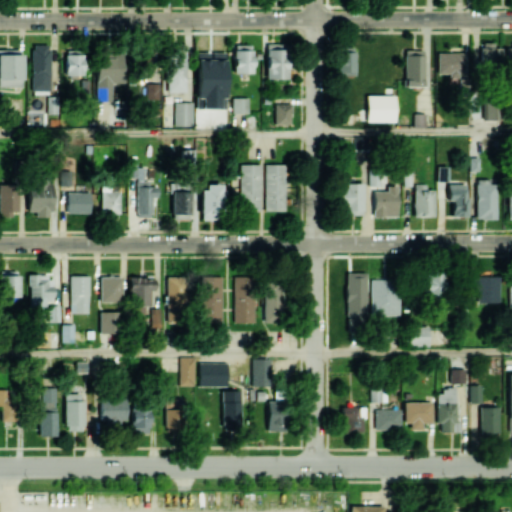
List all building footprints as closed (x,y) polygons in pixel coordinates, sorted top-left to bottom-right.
[(500,47),(492,47),(492,42),(479,41),(478,67),(499,67),(500,47)] [(165,91),(184,92),(185,44),(166,43),(165,91)] [(265,78),(285,79),(287,44),(266,43),(265,78)] [(30,90),(48,90),(49,44),(30,44),(30,90)] [(251,72),(251,44),(232,44),(232,72),(251,72)] [(354,47),(335,48),(335,75),(354,75),(354,47)] [(216,78),(215,48),(197,48),(198,79),(216,78)] [(0,86),(22,86),(21,49),(0,49),(0,86)] [(403,86),(422,86),(423,50),(404,50),(403,86)] [(435,73),(448,74),(448,75),(463,76),(463,53),(436,52),(435,73)] [(64,74),(83,74),(83,54),(64,54),(64,74)] [(94,100),(110,100),(111,82),(121,82),(122,55),(105,55),(105,65),(95,65),(94,100)] [(138,83),(152,83),(152,61),(137,61),(138,83)] [(158,99),(159,83),(145,83),(145,98),(158,99)] [(394,122),(394,95),(365,94),(365,121),(394,122)] [(481,120),(499,120),(499,101),(481,101),(481,120)] [(173,125),(192,125),(191,102),(172,102),(173,125)] [(273,124),(289,124),(289,104),(273,104),(273,124)] [(258,210),(259,163),(238,163),(238,210),(258,210)] [(283,163),(262,164),(263,210),(284,210),(283,163)] [(435,180),(445,181),(445,166),(436,166),(435,180)] [(26,211),(33,211),(34,216),(51,216),(50,178),(25,179),(26,211)] [(475,218),(495,218),(494,178),(474,178),(475,218)] [(150,196),(156,196),(155,182),(135,183),(136,216),(151,216),(150,196)] [(362,183),(336,182),(335,214),(362,215),(362,183)] [(0,212),(17,213),(18,184),(0,183),(0,212)] [(170,214),(190,213),(189,183),(169,183),(170,214)] [(433,216),(433,190),(424,190),(424,184),(412,184),(412,216),(433,216)] [(466,184),(446,184),(446,201),(450,201),(450,216),(465,216),(466,184)] [(119,185),(102,185),(102,213),(118,214),(119,185)] [(372,216),(396,216),(396,185),(385,185),(385,191),(371,191),(372,216)] [(199,186),(199,219),(220,219),(220,186),(199,186)] [(89,192),(65,191),(65,212),(89,213),(89,192)] [(16,270),(0,270),(0,296),(17,296),(16,270)] [(443,295),(444,271),(425,270),(424,295),(443,295)] [(344,272),(346,328),(366,328),(364,272),(344,272)] [(52,298),(52,275),(27,276),(27,299),(52,298)] [(87,312),(88,275),(69,275),(68,312),(87,312)] [(120,276),(97,277),(98,302),(121,301),(120,276)] [(164,322),(185,321),(183,276),(163,277),(164,322)] [(221,276),(200,276),(199,322),(220,323),(221,276)] [(233,276),(232,322),(253,322),(254,276),(233,276)] [(476,303),(499,302),(498,276),(467,277),(468,293),(476,292),(476,303)] [(127,304),(153,305),(154,278),(128,277),(127,304)] [(369,315),(397,314),(397,278),(369,279),(369,315)] [(261,322),(280,322),(281,286),(262,286),(261,322)] [(117,311),(98,310),(97,334),(116,334),(117,311)] [(60,342),(74,341),(73,323),(59,324),(60,342)] [(404,326),(404,346),(428,345),(427,326),(404,326)] [(193,357),(178,357),(177,385),(192,386),(193,357)] [(269,358),(250,358),(250,385),(269,386),(269,358)] [(197,386),(226,386),(226,362),(197,362),(197,386)] [(448,383),(464,383),(464,368),(449,368),(448,383)] [(468,403),(479,402),(479,385),(468,385),(468,403)] [(54,436),(56,387),(39,386),(38,435),(54,436)] [(368,401),(384,401),(384,388),(369,388),(368,401)] [(0,420),(15,421),(16,390),(0,389),(0,420)] [(240,429),(239,389),(220,390),(221,429),(240,429)] [(459,432),(459,422),(454,422),(455,389),(435,389),(435,423),(439,423),(438,431),(459,432)] [(63,430),(82,430),(82,393),(63,393),(63,430)] [(125,420),(125,398),(97,399),(98,424),(119,423),(119,420),(125,420)] [(164,431),(178,431),(177,398),(163,398),(164,431)] [(265,431),(284,431),(284,400),(265,401),(265,431)] [(430,402),(402,402),(402,422),(409,422),(409,429),(421,429),(421,423),(430,423),(430,402)] [(363,406),(339,407),(340,431),(363,431),(363,406)] [(497,406),(477,407),(477,433),(497,432),(497,406)] [(399,408),(373,409),(373,429),(399,428),(399,408)]
